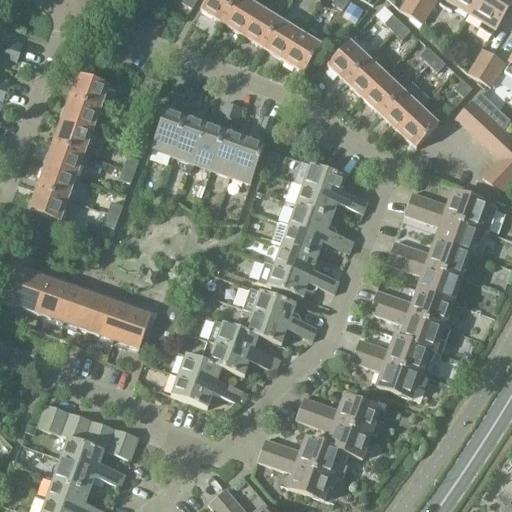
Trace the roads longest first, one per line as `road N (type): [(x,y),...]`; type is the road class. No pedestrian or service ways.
road 1 (residential): [(63,0),(304,107),(390,175),(326,347),(255,408),(236,441),(216,455),(184,447)]
road 2 (residential): [(184,447),(126,403),(0,354)]
road 3 (residential): [(0,188),(62,29),(63,0)]
road 4 (tertiary): [(436,511),(511,395)]
